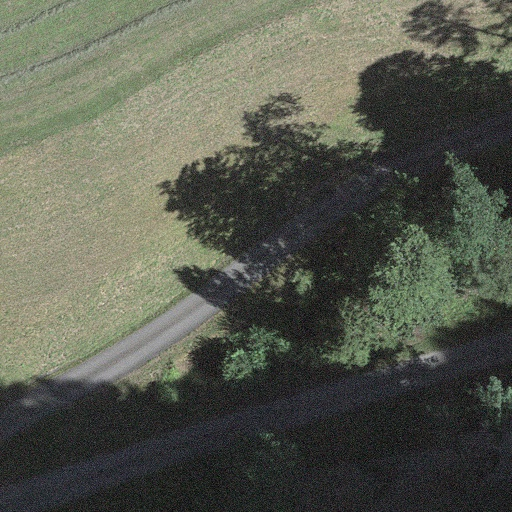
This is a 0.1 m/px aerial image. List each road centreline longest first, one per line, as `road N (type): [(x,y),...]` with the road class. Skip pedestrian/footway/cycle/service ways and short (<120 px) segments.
road 1 (track): [(511,131),(363,192),(229,290),(0,427)]
road 2 (track): [(0,508),(308,404),(511,348)]
